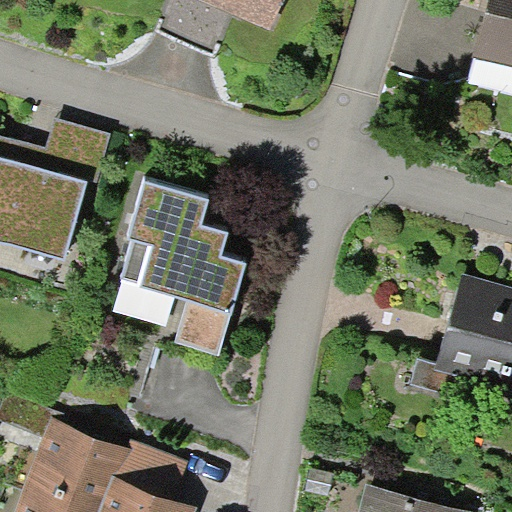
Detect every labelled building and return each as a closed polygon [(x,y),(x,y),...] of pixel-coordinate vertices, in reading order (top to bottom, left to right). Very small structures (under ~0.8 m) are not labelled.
[(200,0),(272,29),(284,0),(200,0)] [(511,0),(487,0),(473,55),(511,65),(511,0)] [(90,201),(109,134),(56,119),(47,149),(0,135),(0,240),(65,259),(82,199),(90,201)] [(209,200),(145,182),(128,238),(132,239),(120,280),(188,299),(175,343),(219,356),(246,262),(222,256),(229,233),(202,225),(209,200)] [(511,286),(463,273),(437,364),(435,370),(511,390),(511,286)] [(435,370),(437,364),(419,358),(411,384),(440,394),(447,373),(435,370)] [(98,511),(113,474),(124,445),(51,416),(13,511),(98,511)] [(113,474),(174,498),(188,461),(127,438),(124,445),(113,474)] [(174,498),(113,474),(98,511),(194,511),(197,506),(174,498)] [(470,511),(367,484),(358,511),(470,511)]
